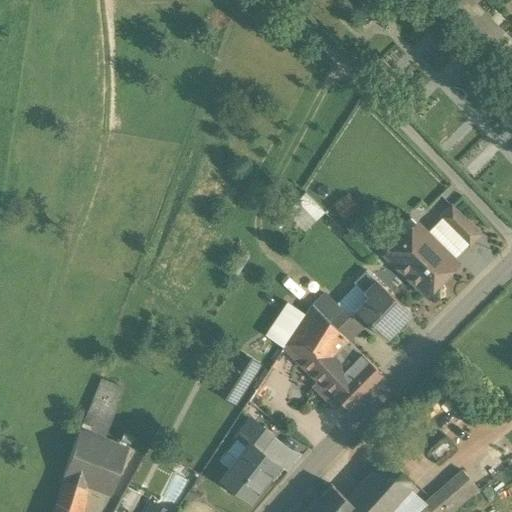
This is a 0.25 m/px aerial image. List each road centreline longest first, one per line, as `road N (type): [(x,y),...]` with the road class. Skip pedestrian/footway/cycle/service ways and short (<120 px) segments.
road 1 (track): [(511,245),(271,0)]
road 2 (residential): [(271,511),(511,266)]
